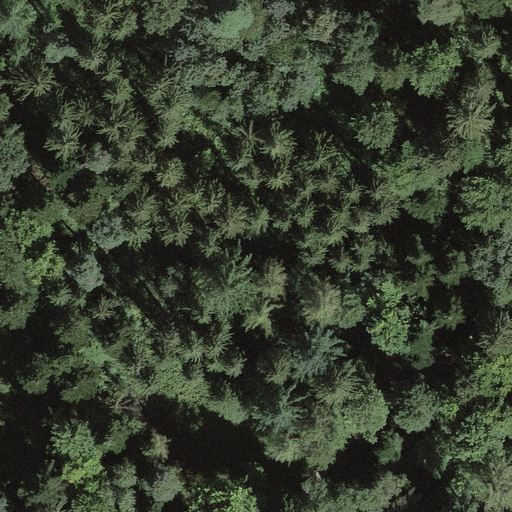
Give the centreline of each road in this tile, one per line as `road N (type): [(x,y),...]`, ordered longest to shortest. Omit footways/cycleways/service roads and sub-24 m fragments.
road 1 (track): [(317,0),(402,164),(410,223),(405,287),(375,404)]
road 2 (track): [(511,313),(375,404),(294,511)]
